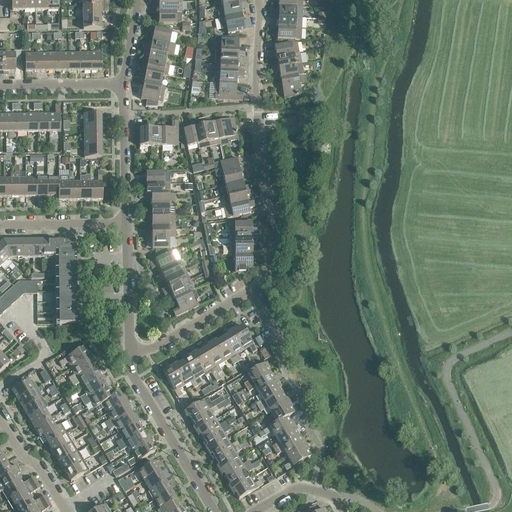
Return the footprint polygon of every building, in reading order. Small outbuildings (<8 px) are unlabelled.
[(11,0),(12,12),(23,11),(23,0),(11,0)] [(23,0),(23,11),(35,11),(34,0),(23,0)] [(34,0),(35,11),(46,11),(46,0),(34,0)] [(58,11),(57,0),(46,0),(46,11),(58,11)] [(220,0),(222,8),(245,3),(244,0),(239,0),(240,1),(238,1),(237,0),(220,0)] [(278,0),(278,7),(300,8),(301,7),(302,5),(302,1),(301,0),(278,0)] [(158,6),(158,14),(176,13),(181,13),(181,3),(151,3),(151,9),(156,9),(156,6),(158,6)] [(245,3),(222,8),(218,9),(218,10),(218,12),(218,16),(220,18),(220,19),(224,19),(241,15),(239,8),(241,7),(242,10),(247,9),(245,3)] [(82,19),(100,19),(100,12),(102,12),(102,13),(108,13),(108,7),(82,8),(82,19)] [(276,12),(271,12),(271,18),(300,19),(300,18),(301,16),(302,12),(300,10),(300,8),(278,7),(278,15),(276,15),(276,12)] [(181,13),(176,13),(158,14),(158,25),(176,25),(176,24),(179,24),(181,22),(181,13)] [(242,22),(241,15),(224,19),(220,19),(220,21),(220,23),(220,27),(222,29),(222,30),(226,29),(227,35),(251,30),(249,21),(242,22)] [(271,18),(271,21),(278,22),(277,29),(300,30),(300,28),(301,26),(301,22),(300,20),(300,19),(271,18)] [(82,19),(83,31),(103,31),(108,30),(108,24),(102,24),(102,25),(100,26),(100,19),(82,19)] [(300,30),(277,29),(277,40),(278,47),(291,45),(294,44),(294,41),(299,41),(299,39),(300,37),(301,33),(300,31),(300,30)] [(169,44),(171,34),(154,30),(152,41),(169,44)] [(244,53),(245,50),(238,49),(238,42),(227,41),(227,38),(215,37),(215,38),(216,38),(215,41),(215,42),(215,44),(214,48),(215,51),(214,51),(214,52),(215,52),(220,52),(244,53)] [(143,50),(167,55),(173,56),(175,46),(169,44),(152,41),(150,48),(148,48),(149,46),(144,45),(143,50)] [(268,57),(269,60),(276,59),(298,55),(296,44),(294,44),(291,45),(278,47),(274,48),(275,55),(268,57)] [(148,62),(165,66),(167,55),(143,50),(142,56),(149,57),(148,62)] [(14,52),(14,55),(3,55),(3,76),(8,76),(8,73),(15,73),(15,61),(20,61),(20,52),(14,52),(14,51),(14,52)] [(244,57),(244,53),(220,52),(215,52),(214,62),(220,63),(237,64),(237,57),(244,57)] [(90,54),(79,55),(79,72),(90,72),(90,54)] [(90,54),(90,72),(101,72),(101,54),(90,54)] [(277,64),(270,65),(271,71),(301,65),(299,54),(298,55),(276,59),(277,64)] [(25,55),(25,73),(36,73),(36,55),(25,55)] [(47,55),(36,55),(36,73),(47,72),(47,55)] [(47,55),(47,72),(58,72),(57,55),(47,55)] [(57,55),(58,72),(68,72),(68,55),(57,55)] [(68,55),(68,72),(79,72),(79,55),(68,55)] [(140,68),(139,72),(163,76),(167,77),(169,66),(165,66),(148,62),(146,69),(140,68)] [(220,63),(214,62),(213,73),(243,75),(243,71),(237,71),(237,64),(220,63)] [(272,74),(278,73),(280,80),(297,77),(297,76),(303,75),(301,65),(271,71),(272,74)] [(145,76),(144,83),(161,87),(163,76),(139,72),(138,75),(145,76)] [(213,84),(215,84),(236,85),(236,78),(243,78),(243,75),(213,73),(213,84)] [(297,77),(280,80),(283,99),(300,95),(298,85),(305,84),(303,75),(297,76),(297,77)] [(161,87),(144,83),(140,100),(146,101),(145,108),(157,108),(157,103),(159,104),(162,102),(165,88),(161,87)] [(215,84),(214,101),(242,102),(242,95),(235,95),(236,85),(215,84)] [(49,133),(48,115),(37,116),(38,133),(49,133)] [(59,115),(48,115),(49,133),(60,133),(59,115)] [(101,126),(101,115),(83,115),(83,126),(101,126)] [(16,116),(5,116),(5,133),(16,133),(16,116)] [(16,133),(27,133),(27,116),(16,116),(16,133)] [(37,116),(27,116),(27,133),(38,133),(37,116)] [(215,124),(210,125),(209,118),(203,120),(209,147),(219,145),(218,141),(219,141),(215,124)] [(194,129),(197,146),(198,150),(209,147),(203,120),(197,121),(199,128),(194,129)] [(233,120),(215,124),(219,141),(218,141),(219,145),(220,147),(228,145),(227,140),(229,139),(229,140),(231,143),(238,141),(233,120)] [(187,148),(197,146),(194,129),(192,122),(189,123),(190,130),(183,131),(187,148)] [(139,130),(139,147),(150,147),(150,123),(146,123),(147,130),(139,130)] [(150,123),(150,147),(161,147),(161,130),(153,130),(153,123),(150,123)] [(161,130),(161,147),(178,147),(177,123),(171,123),(172,130),(161,130)] [(83,126),(84,137),(101,137),(101,126),(83,126)] [(84,137),(84,148),(101,147),(101,137),(84,137)] [(101,147),(84,148),(84,159),(101,159),(101,147)] [(221,170),(238,166),(236,159),(219,163),(221,170)] [(219,163),(213,164),(215,172),(221,170),(219,163)] [(225,186),(242,183),(238,166),(221,170),(215,172),(216,178),(223,177),(225,186)] [(91,201),(102,201),(101,172),(97,172),(97,183),(90,183),(91,201)] [(10,174),(10,179),(4,179),(4,198),(15,198),(14,179),(14,174),(10,174)] [(25,198),(25,179),(19,179),(19,174),(14,174),(14,179),(15,198),(25,198)] [(146,185),(163,185),(163,174),(146,174),(146,179),(139,179),(139,185),(146,185)] [(90,183),(90,176),(85,176),(85,177),(80,177),(80,183),(80,202),(91,201),(90,183)] [(36,198),(36,179),(25,179),(25,198),(36,198)] [(36,179),(36,198),(47,198),(47,179),(36,179)] [(58,183),(58,179),(47,179),(47,198),(58,198),(58,183)] [(69,202),(69,183),(58,183),(58,198),(58,202),(69,202)] [(80,202),(80,183),(69,183),(69,202),(80,202)] [(225,186),(227,197),(251,192),(250,186),(245,187),(245,189),(243,190),(243,188),(242,183),(225,186)] [(139,190),(139,196),(163,196),(163,195),(169,195),(169,185),(163,185),(146,185),(146,190),(139,190)] [(225,209),(230,207),(247,204),(247,203),(245,196),(252,195),(251,192),(227,197),(223,198),(225,209)] [(139,199),(151,199),(151,207),(174,206),(174,205),(175,203),(175,198),(174,196),(174,195),(169,195),(163,195),(163,196),(139,196),(139,199)] [(230,207),(225,209),(225,210),(225,212),(226,216),(227,218),(227,219),(240,216),(241,219),(249,217),(249,214),(248,209),(254,208),(253,202),(247,203),(247,204),(230,207)] [(151,214),(144,214),(144,217),(174,217),(174,215),(175,213),(175,209),(174,207),(174,206),(151,207),(151,214)] [(144,223),(151,223),(151,228),(175,228),(175,226),(176,224),(176,220),(174,218),(174,217),(144,217),(144,223)] [(244,221),(244,224),(230,224),(230,226),(228,226),(228,234),(230,234),(230,235),(251,235),(258,235),(258,229),(251,229),(251,224),(251,221),(244,221)] [(175,228),(151,228),(151,233),(144,233),(145,239),(169,239),(175,238),(175,237),(176,235),(176,231),(175,229),(175,228)] [(252,246),(258,246),(258,240),(251,240),(251,235),(230,235),(230,237),(228,239),(228,243),(230,245),(230,246),(252,246)] [(171,253),(169,250),(169,239),(145,239),(145,242),(151,242),(151,250),(155,250),(155,261),(171,253)] [(36,259),(43,259),(55,259),(55,261),(57,261),(57,260),(75,260),(75,249),(65,249),(65,243),(57,243),(57,240),(54,240),(54,241),(36,242),(36,259)] [(193,250),(203,246),(201,241),(191,245),(193,250)] [(2,242),(0,244),(0,250),(8,260),(9,259),(14,259),(14,242),(2,242)] [(14,259),(25,259),(25,242),(14,242),(14,259)] [(36,242),(25,242),(25,259),(36,259),(36,242)] [(230,246),(228,246),(228,257),(234,257),(252,257),(252,246),(230,246)] [(0,266),(0,267),(8,260),(0,250),(0,266)] [(155,261),(149,264),(152,271),(158,268),(160,271),(175,263),(171,253),(155,261)] [(252,260),(259,260),(259,256),(252,257),(234,257),(235,274),(247,273),(246,268),(252,268),(252,260)] [(57,260),(57,261),(58,271),(76,271),(75,260),(57,260)] [(156,278),(158,284),(164,281),(184,271),(184,269),(184,267),(182,264),(181,263),(180,261),(175,263),(160,271),(162,276),(156,278)] [(15,281),(22,275),(18,270),(11,276),(15,281)] [(58,271),(58,282),(76,281),(76,271),(58,271)] [(164,281),(167,287),(161,290),(163,293),(189,281),(184,271),(164,281)] [(76,281),(58,282),(58,293),(76,292),(76,281)] [(163,293),(164,296),(170,294),(174,300),(194,290),(193,289),(193,287),(191,283),(190,282),(189,281),(163,293)] [(11,289),(19,299),(23,295),(18,283),(11,289)] [(30,283),(18,283),(23,295),(30,295),(30,283)] [(11,289),(6,293),(15,303),(19,299),(11,289)] [(175,318),(198,307),(196,302),(196,301),(197,301),(197,300),(198,299),(197,298),(194,290),(174,300),(178,310),(172,312),(175,318)] [(58,293),(58,303),(76,303),(76,292),(58,293)] [(6,293),(2,297),(11,307),(15,303),(6,293)] [(0,303),(6,311),(11,307),(2,297),(0,299),(0,303)] [(58,306),(58,314),(76,314),(76,303),(58,303),(53,303),(53,306),(58,306)] [(58,314),(58,325),(59,325),(59,326),(61,326),(61,325),(76,325),(76,314),(58,314)] [(235,329),(231,331),(242,351),(248,347),(252,354),(256,351),(242,327),(236,330),(235,329)] [(227,336),(222,339),(237,363),(241,361),(237,354),(242,351),(231,331),(226,334),(227,336)] [(216,340),(211,343),(223,362),(228,359),(233,366),(237,363),(222,339),(217,342),(216,340)] [(203,351),(217,375),(221,373),(217,366),(223,362),(211,343),(207,346),(208,348),(203,351)] [(68,364),(71,369),(91,358),(88,353),(86,354),(83,349),(77,352),(74,347),(62,354),(65,359),(58,363),(61,368),(68,364)] [(261,352),(266,360),(272,356),(266,348),(261,352)] [(196,352),(192,355),(203,374),(204,376),(210,372),(216,383),(220,380),(217,375),(203,351),(197,354),(196,352)] [(183,362),(197,387),(202,384),(197,377),(203,374),(192,355),(187,357),(188,359),(183,362)] [(0,372),(9,365),(2,356),(0,357),(0,372)] [(93,362),(91,358),(71,369),(75,375),(68,379),(70,383),(95,369),(91,363),(93,362)] [(177,364),(172,366),(184,386),(189,382),(193,389),(194,389),(197,387),(183,362),(178,366),(177,364)] [(243,385),(246,389),(270,374),(267,369),(269,368),(266,363),(247,375),(250,381),(243,385)] [(184,386),(172,366),(168,369),(169,371),(163,374),(178,399),(182,396),(178,389),(184,386)] [(95,369),(70,383),(73,387),(80,383),(83,389),(102,377),(100,373),(98,374),(95,369)] [(45,384),(51,381),(45,371),(39,375),(45,384)] [(273,380),(270,374),(246,389),(248,393),(255,389),(259,395),(278,383),(275,379),(273,380)] [(105,382),(102,377),(83,389),(86,394),(79,399),(82,403),(106,388),(103,383),(105,382)] [(29,381),(12,391),(17,401),(36,390),(36,389),(36,387),(34,384),(32,383),(31,382),(29,381)] [(255,404),(257,409),(282,394),(279,389),(281,388),(278,383),(259,395),(262,400),(255,404)] [(114,397),(114,396),(111,392),(109,393),(106,388),(82,403),(84,407),(91,403),(95,408),(114,397)] [(36,390),(17,401),(23,410),(41,399),(40,396),(40,394),(38,391),(36,390)] [(114,396),(114,397),(95,408),(97,413),(104,408),(107,414),(127,402),(125,400),(123,401),(119,393),(114,396)] [(238,407),(243,404),(237,394),(232,397),(238,407)] [(267,409),(270,414),(290,403),(287,398),(285,399),(282,394),(257,409),(260,413),(267,409)] [(191,422),(216,407),(224,402),(221,398),(210,404),(207,398),(183,413),(186,417),(188,416),(191,422)] [(41,399),(23,410),(28,419),(44,410),(47,408),(46,407),(46,406),(45,403),(43,402),(41,399)] [(103,430),(106,428),(131,413),(128,408),(129,407),(127,402),(107,414),(111,420),(101,426),(103,430)] [(267,424),(269,428),(287,418),(294,414),(290,408),(292,407),(290,403),(270,414),(274,420),(267,424)] [(79,405),(72,409),(76,415),(82,411),(79,405)] [(193,428),(195,432),(215,421),(211,415),(218,411),(216,407),(191,422),(194,427),(193,428)] [(44,410),(28,419),(34,429),(49,419),(44,410)] [(116,428),(119,434),(138,422),(136,418),(134,419),(131,413),(106,428),(109,432),(116,428)] [(79,421),(76,416),(71,419),(77,428),(79,427),(83,424),(80,419),(79,421)] [(49,419),(34,429),(40,438),(41,437),(42,436),(55,429),(55,428),(52,424),(56,421),(54,417),(49,419)] [(287,418),(269,428),(262,432),(259,434),(261,438),(265,436),(272,432),(275,438),(294,426),(292,422),(290,423),(287,418)] [(200,436),(203,441),(227,427),(225,422),(218,426),(215,421),(195,432),(198,437),(200,436)] [(118,448),(142,433),(139,428),(141,427),(138,422),(119,434),(122,439),(116,443),(118,448)] [(42,436),(41,437),(44,443),(46,442),(48,445),(63,436),(66,435),(66,434),(61,425),(55,428),(55,429),(42,436)] [(274,452),(298,437),(295,432),(297,431),(294,426),(275,438),(278,444),(272,448),(274,452)] [(230,431),(227,427),(203,441),(206,446),(204,448),(207,452),(226,440),(223,435),(230,431)] [(48,445),(50,449),(48,450),(52,456),(53,455),(69,445),(72,443),(68,437),(70,436),(71,434),(70,432),(66,434),(66,435),(63,436),(48,445)] [(127,448),(131,453),(150,442),(147,437),(145,438),(142,433),(118,448),(120,452),(127,448)] [(283,452),(287,457),(306,446),(303,441),(302,443),(298,437),(274,452),(276,456),(283,452)] [(212,455),(215,461),(239,446),(237,442),(230,446),(226,440),(207,452),(210,457),(212,455)] [(150,442),(131,453),(134,459),(127,463),(130,467),(154,453),(151,447),(153,446),(150,442)] [(69,445),(53,455),(59,464),(77,453),(72,443),(69,445)] [(239,446),(215,461),(218,466),(216,467),(219,472),(238,460),(235,454),(242,450),(241,449),(245,447),(243,444),(239,446)] [(309,450),(306,446),(287,457),(290,463),(283,467),(286,472),(310,457),(307,452),(309,450)] [(59,464),(64,473),(83,462),(77,453),(59,464)] [(223,475),(226,480),(251,466),(248,462),(241,466),(238,460),(219,472),(221,476),(223,475)] [(70,483),(89,472),(83,462),(64,473),(70,483)] [(138,472),(144,482),(159,473),(153,463),(138,472)] [(15,465),(11,468),(8,467),(6,464),(0,467),(0,480),(18,469),(15,465)] [(115,479),(129,471),(126,465),(112,473),(115,479)] [(228,487),(230,491),(250,480),(246,474),(253,470),(251,466),(226,480),(230,485),(228,487)] [(0,492),(1,492),(17,482),(15,479),(16,476),(20,473),(18,469),(0,480),(0,492)] [(293,481),(297,478),(299,477),(295,471),(289,474),(293,481)] [(144,482),(149,491),(165,482),(159,473),(144,482)] [(10,499),(36,483),(33,478),(24,484),(23,485),(22,484),(20,481),(17,482),(1,492),(7,501),(10,500),(10,499)] [(124,494),(129,491),(122,480),(117,482),(124,494)] [(263,485),(260,481),(253,485),(250,480),(230,491),(233,496),(235,494),(238,500),(263,485)] [(154,500),(155,501),(170,491),(165,482),(149,491),(151,494),(150,496),(152,500),(154,500)] [(30,494),(40,489),(36,483),(10,499),(10,500),(7,501),(9,505),(11,505),(13,509),(15,508),(15,509),(31,499),(29,496),(29,494),(30,494)] [(155,501),(160,510),(176,501),(170,491),(155,501)] [(120,502),(124,500),(120,493),(116,496),(120,502)] [(30,511),(47,502),(44,497),(35,502),(35,503),(33,503),(31,499),(15,509),(15,508),(13,509),(12,510),(13,511),(30,511)] [(156,511),(177,511),(181,510),(176,501),(160,510),(157,511),(156,511)] [(42,511),(51,507),(47,502),(30,511),(42,511)]
